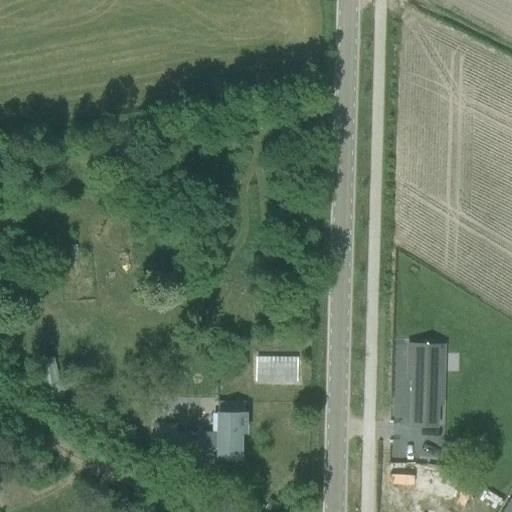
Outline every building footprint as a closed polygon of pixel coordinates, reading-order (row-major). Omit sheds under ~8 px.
[(442,346),(407,345),(407,378),(411,378),(411,403),(436,404),(437,378),(441,379),(442,346)] [(297,355),(254,356),(255,383),(297,382),(297,355)] [(37,362),(44,401),(85,394),(84,389),(95,387),(94,381),(83,382),(82,377),(56,381),(54,369),(53,359),(37,362)] [(239,460),(239,434),(244,434),(244,413),(217,413),(216,435),(195,435),(195,432),(186,432),(186,434),(175,434),(176,426),(154,426),(153,467),(175,468),(175,459),(194,459),(193,465),(206,465),(206,459),(239,460)] [(421,471),(451,487),(460,468),(430,453),(421,471)] [(464,511),(497,511),(503,502),(477,488),(464,511)] [(270,500),(266,509),(271,511),(274,511),(278,505),(270,500)] [(511,511),(511,507),(503,502),(497,511),(511,511)]
